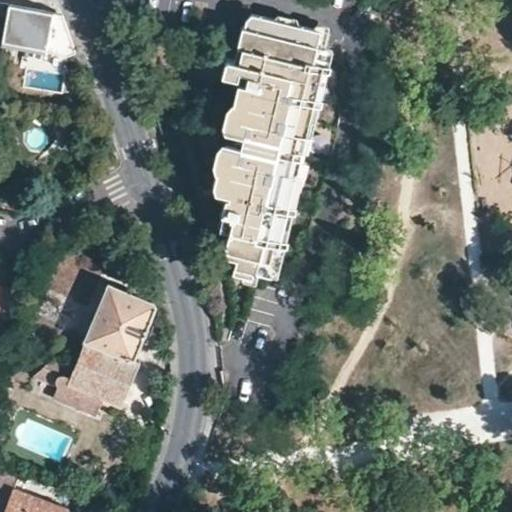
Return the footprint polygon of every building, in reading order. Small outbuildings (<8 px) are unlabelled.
[(55,11),(8,4),(1,37),(68,46),(55,11)] [(225,204),(221,203),(216,228),(226,231),(223,248),(225,249),(224,258),(234,260),(231,275),(250,279),(254,265),(269,268),(319,65),(319,64),(318,64),(312,62),(319,30),(246,12),(243,26),(240,26),(232,59),(224,58),(220,73),(236,78),(238,70),(246,72),(244,84),(247,84),(244,102),(244,103),(243,103),(242,104),(241,104),(236,102),(232,118),(238,119),(229,157),(223,156),(219,170),(214,169),(209,190),(217,192),(227,194),(225,204)] [(238,70),(236,78),(236,82),(244,84),(246,72),(238,70)] [(215,201),(221,203),(225,204),(227,194),(217,192),(215,201)] [(156,302),(109,281),(76,363),(63,358),(55,377),(67,382),(66,388),(119,410),(124,409),(128,408),(131,406),(124,401),(140,360),(133,357),(156,302)] [(0,314),(9,318),(18,292),(0,285),(0,314)] [(20,473),(2,467),(0,472),(0,511),(67,511),(69,507),(15,487),(20,473)]
